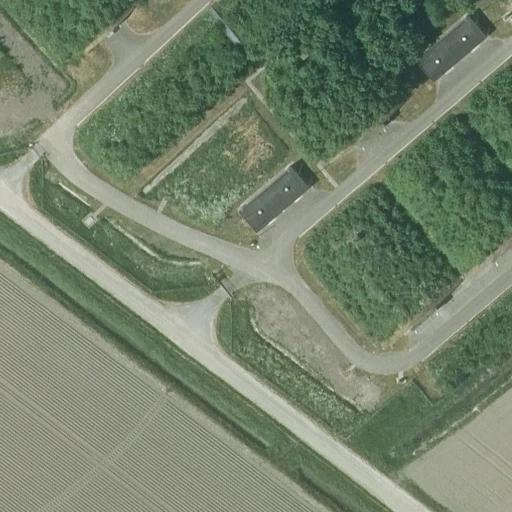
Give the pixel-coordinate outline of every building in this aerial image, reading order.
[(38,0),(87,51),(101,39),(121,20),(134,7),(127,0),(38,0)] [(265,87),(331,164),(354,145),(385,118),(409,98),(379,63),(331,7),(253,73),(265,87)] [(434,80),(486,36),(468,15),(416,59),(434,80)] [(511,79),(466,118),(511,172),(511,79)] [(464,280),(511,239),(511,177),(464,121),(385,187),(464,280)] [(257,231),(309,187),(291,166),(239,210),(257,231)] [(407,328),(462,282),(383,189),(304,255),(383,348),(407,328)]
